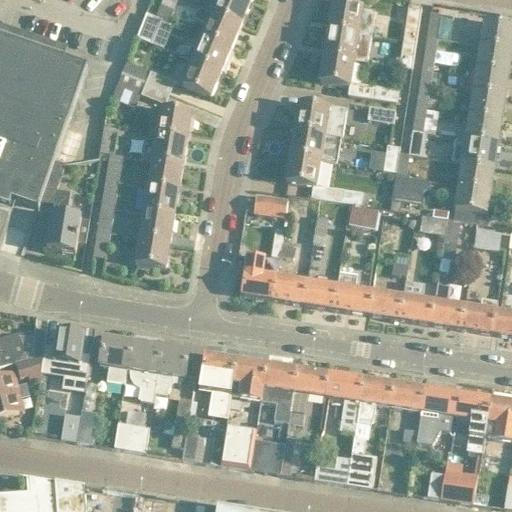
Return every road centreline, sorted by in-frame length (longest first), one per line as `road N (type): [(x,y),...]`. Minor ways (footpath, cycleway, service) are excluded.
road 1 (unclassified): [(355,511),(0,456)]
road 2 (unclassified): [(291,0),(229,150),(201,322)]
road 3 (unclassified): [(201,322),(511,373)]
road 4 (unclassified): [(0,285),(201,322)]
